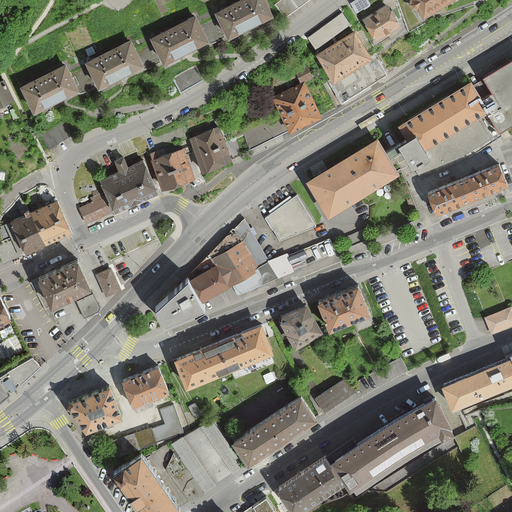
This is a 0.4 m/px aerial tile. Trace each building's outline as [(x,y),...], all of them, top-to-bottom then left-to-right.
[(264,0),(242,0),(214,14),(228,41),(251,30),(274,18),(264,0)] [(281,0),(275,5),(285,19),(309,0),(281,0)] [(367,0),(356,0),(350,4),(357,14),(371,6),(367,0)] [(410,0),(408,5),(410,8),(412,10),(418,11),(423,20),(456,0),(410,0)] [(387,5),(363,20),(366,26),(365,27),(373,40),(375,38),(378,43),(401,28),(394,17),(396,16),(393,11),(392,12),(387,5)] [(332,21),(307,38),(316,50),(351,25),(342,13),(332,21)] [(195,17),(150,40),(164,67),(186,55),(209,44),(195,17)] [(355,31),(315,55),(330,79),(370,55),(355,31)] [(131,41),(85,64),(99,91),(125,78),(145,68),(131,41)] [(370,55),(330,79),(328,80),(330,83),(342,102),(386,75),(372,53),(370,55)] [(511,56),(511,57),(484,74),(495,91),(482,99),(489,109),(500,130),(511,122),(511,56)] [(66,65),(20,88),(34,115),(65,100),(79,93),(66,65)] [(195,65),(172,79),(180,94),(204,80),(195,65)] [(307,65),(295,71),(301,84),(305,82),(313,79),(307,65)] [(428,147),(489,109),(482,99),(469,78),(399,121),(406,133),(416,127),(428,147)] [(4,81),(0,83),(0,108),(13,102),(4,81)] [(321,116),(305,82),(301,84),(272,98),(283,121),(288,132),(306,123),(321,116)] [(428,147),(416,127),(406,133),(399,139),(402,144),(406,150),(421,177),(463,161),(503,134),(500,130),(489,109),(428,147)] [(266,116),(240,128),(243,136),(250,149),(288,132),(283,121),(271,126),(266,116)] [(67,120),(40,136),(49,150),(75,134),(67,120)] [(218,128),(189,138),(192,146),(194,152),(203,175),(232,164),(230,160),(224,143),(218,128)] [(224,143),(230,160),(250,149),(243,136),(224,143)] [(319,175),(306,183),(329,219),(400,176),(389,159),(386,154),(377,140),(319,175)] [(394,149),(386,154),(389,159),(397,155),(406,150),(402,144),(394,149)] [(192,146),(184,149),(186,155),(194,152),(192,146)] [(154,160),(152,161),(162,191),(195,179),(186,155),(184,149),(166,156),(164,149),(151,154),(154,160)] [(119,173),(100,181),(103,187),(105,191),(114,212),(116,214),(124,211),(137,205),(158,195),(143,162),(128,168),(123,157),(114,162),(119,173)] [(480,171),(463,178),(472,201),(507,186),(498,164),(480,171)] [(472,201),(463,178),(445,185),(428,193),(437,215),(472,201)] [(91,202),(79,208),(87,224),(114,212),(105,191),(103,187),(92,192),(94,196),(89,198),(91,202)] [(315,226),(296,195),(265,218),(280,240),(315,226)] [(57,202),(31,213),(45,246),(71,235),(57,202)] [(31,213),(10,222),(23,253),(25,256),(45,246),(31,213)] [(269,262),(244,221),(234,230),(208,255),(210,259),(214,265),(227,289),(232,287),(238,297),(294,271),(287,254),(269,262)] [(20,255),(23,253),(10,222),(4,225),(9,238),(0,241),(0,254),(4,264),(20,257),(20,255)] [(368,227),(343,237),(347,248),(372,238),(368,227)] [(210,259),(208,255),(188,276),(189,278),(202,303),(227,289),(214,265),(210,259)] [(90,287),(77,259),(57,268),(38,277),(51,307),(70,298),(74,296),(90,287)] [(111,269),(96,276),(106,297),(120,290),(111,269)] [(189,278),(188,276),(154,306),(164,323),(204,306),(202,303),(189,278)] [(371,311),(359,282),(318,299),(330,328),(371,311)] [(90,287),(74,296),(84,319),(98,312),(99,306),(90,287)] [(0,322),(11,317),(0,295),(0,322)] [(322,334),(306,305),(292,311),(281,316),(280,323),(294,350),(322,334)] [(511,306),(485,316),(492,334),(511,325),(511,306)] [(199,348),(174,358),(186,387),(228,370),(274,352),(262,323),(236,333),(199,348)] [(511,342),(501,347),(505,357),(511,354),(510,350),(511,348),(511,342)] [(505,357),(442,382),(451,406),(511,381),(511,348),(510,350),(511,354),(505,357)] [(0,402),(8,396),(6,391),(18,383),(20,386),(40,367),(33,358),(0,377),(0,402)] [(159,364),(122,378),(133,405),(170,391),(159,364)] [(356,393),(346,378),(315,398),(325,414),(356,393)] [(123,418),(110,386),(73,401),(69,400),(67,408),(71,409),(87,432),(123,418)] [(345,479),(349,486),(352,485),(356,491),(414,454),(454,431),(450,425),(452,424),(436,392),(401,411),(367,431),(331,456),(332,458),(330,459),(344,480),(345,479)] [(301,396),(232,442),(248,465),(264,454),(299,431),(317,419),(301,396)] [(160,408),(165,423),(151,428),(155,438),(182,429),(174,404),(160,408)] [(196,404),(188,408),(195,419),(202,415),(196,404)] [(228,441),(212,418),(201,425),(232,473),(244,465),(228,441)] [(151,428),(111,441),(116,457),(156,444),(155,438),(151,428)] [(183,437),(172,444),(181,457),(205,493),(216,485),(183,437)] [(144,456),(140,451),(113,470),(125,486),(141,510),(142,511),(174,511),(180,508),(144,456)] [(178,459),(173,452),(166,468),(190,503),(205,493),(181,457),(178,459)] [(326,454),(278,486),(295,511),(297,511),(344,480),(330,459),(326,454)] [(277,511),(267,495),(254,504),(241,511),(277,511)]
